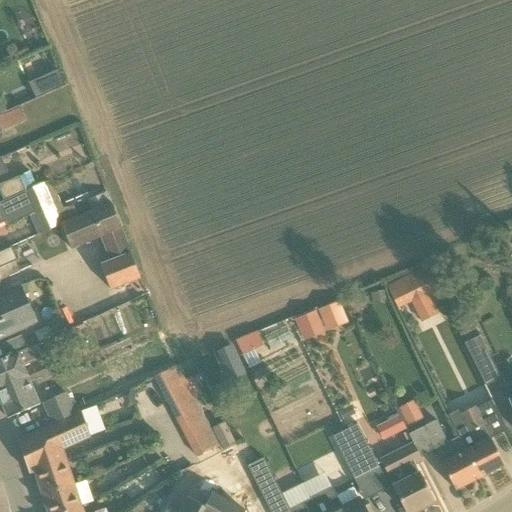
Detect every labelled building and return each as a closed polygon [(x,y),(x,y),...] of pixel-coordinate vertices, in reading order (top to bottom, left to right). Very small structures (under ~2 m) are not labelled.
[(57,67),(47,72),(54,87),(64,83),(57,67)] [(0,132),(26,121),(20,107),(0,115),(0,132)] [(0,172),(8,169),(3,156),(0,157),(0,172)] [(0,191),(4,199),(25,189),(19,176),(0,184),(0,191)] [(39,234),(64,222),(58,211),(45,183),(44,180),(25,189),(4,199),(0,201),(0,224),(5,222),(7,225),(30,215),(39,234)] [(93,212),(111,205),(107,193),(88,200),(93,212)] [(63,208),(58,211),(64,222),(77,216),(72,204),(63,208)] [(140,278),(111,205),(93,212),(61,225),(71,249),(101,236),(111,262),(101,266),(110,290),(140,278)] [(0,251),(0,281),(21,272),(10,247),(0,251)] [(400,310),(438,291),(426,266),(387,285),(400,310)] [(0,338),(35,323),(18,286),(0,294),(0,338)] [(358,296),(350,306),(358,313),(367,304),(358,296)] [(318,310),(324,325),(346,317),(339,301),(318,310)] [(316,311),(294,320),(300,335),(322,326),(316,311)] [(485,384),(500,377),(479,335),(465,342),(485,384)] [(45,340),(38,343),(44,357),(51,354),(50,352),(48,348),(46,341),(45,340)] [(38,343),(28,348),(5,358),(0,359),(0,390),(50,369),(49,367),(29,376),(24,365),(44,357),(38,343)] [(232,344),(212,353),(219,368),(239,359),(232,344)] [(154,380),(196,459),(222,447),(212,429),(209,422),(196,398),(185,380),(179,367),(154,380)] [(39,385),(54,379),(50,369),(0,390),(0,400),(8,419),(40,405),(31,384),(37,381),(39,385)] [(193,376),(185,380),(196,398),(203,394),(193,376)] [(67,392),(44,403),(48,414),(72,403),(67,392)] [(414,399),(398,407),(407,425),(423,418),(414,399)] [(484,425),(499,418),(506,431),(507,430),(491,399),(474,407),(458,415),(467,433),(470,432),(477,446),(469,450),(483,476),(504,465),(484,425)] [(68,418),(68,416),(76,412),(72,403),(48,414),(53,423),(18,439),(26,464),(65,451),(64,450),(90,438),(81,412),(68,418)] [(383,439),(405,429),(399,416),(377,427),(383,439)] [(357,422),(345,429),(366,471),(378,464),(357,422)] [(448,443),(437,422),(410,435),(422,456),(434,450),(442,464),(455,490),(483,476),(469,450),(466,452),(458,437),(448,443)] [(223,423),(212,429),(222,447),(234,441),(224,423),(223,423)] [(345,429),(332,436),(353,477),(354,477),(360,474),(361,473),(366,471),(345,429)] [(406,511),(412,511),(434,501),(416,466),(423,462),(421,457),(422,456),(410,435),(409,436),(413,443),(382,458),(395,485),(394,485),(406,511)] [(73,476),(65,451),(26,464),(29,472),(35,471),(40,487),(73,476)] [(247,467),(252,477),(262,495),(268,508),(270,511),(317,511),(310,498),(309,496),(287,507),(263,459),(247,467)] [(48,511),(49,511),(82,501),(78,487),(73,476),(40,487),(48,511)] [(366,511),(360,499),(343,508),(332,486),(319,493),(310,498),(317,511),(366,511)] [(242,511),(214,495),(206,510),(189,500),(182,511),(242,511)] [(49,511),(85,511),(82,501),(49,511)]
